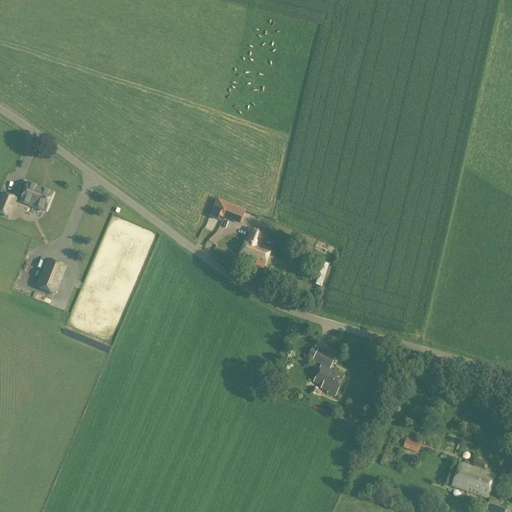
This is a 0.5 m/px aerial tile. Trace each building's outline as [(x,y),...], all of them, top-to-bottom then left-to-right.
[(27,183),(20,202),(45,212),(53,194),(27,183)] [(3,194),(0,200),(0,214),(8,218),(16,199),(3,194)] [(240,225),(246,211),(227,203),(221,217),(240,225)] [(250,229),(238,258),(255,265),(254,267),(263,270),(271,249),(261,245),(265,235),(250,229)] [(48,261),(37,288),(54,294),(65,267),(48,261)] [(321,286),(324,275),(317,272),(313,284),(321,286)] [(321,366),(313,383),(322,387),(321,389),(328,392),(327,394),(335,397),(344,377),(330,371),(335,358),(318,349),(312,362),(321,366)] [(403,448),(419,454),(423,442),(407,437),(403,448)] [(493,476),(479,471),(480,469),(481,469),(483,463),(473,459),(471,466),(473,467),(472,468),(460,464),(452,487),(486,498),(493,476)] [(509,511),(511,507),(507,506),(508,505),(490,499),(485,511),(509,511)]
